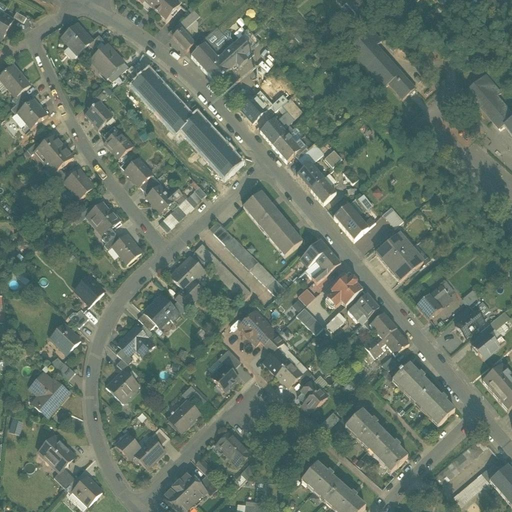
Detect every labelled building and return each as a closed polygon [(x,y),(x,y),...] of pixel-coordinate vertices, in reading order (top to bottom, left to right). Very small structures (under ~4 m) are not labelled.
[(144,6),(166,25),(179,9),(168,0),(131,0),(133,2),(134,3),(141,9),(144,6)] [(251,0),(217,32),(222,37),(226,33),(236,24),(240,20),(262,0),(261,0),(251,0)] [(343,0),(339,4),(345,11),(355,22),(369,9),(361,0),(343,0)] [(448,12),(453,16),(457,11),(466,0),(433,0),(435,1),(435,5),(444,13),(448,12)] [(466,0),(457,11),(462,15),(473,3),(469,0),(466,0)] [(341,15),(345,11),(339,4),(337,6),(335,8),(341,15)] [(186,20),(192,26),(196,23),(199,19),(194,13),(186,20)] [(14,20),(23,26),(26,20),(16,15),(14,20)] [(13,22),(9,20),(2,16),(0,20),(0,42),(1,43),(13,22)] [(186,20),(176,28),(180,32),(182,34),(183,33),(192,26),(186,20)] [(240,20),(236,24),(241,30),(245,26),(240,20)] [(192,26),(183,33),(190,41),(197,35),(198,25),(196,23),(192,26)] [(267,38),(256,26),(252,30),(263,42),(267,38)] [(69,49),(77,58),(88,48),(92,44),(77,27),(61,41),(69,49)] [(173,39),(180,32),(176,28),(169,35),(173,39)] [(234,37),(239,43),(241,41),(244,39),(241,36),(245,33),(241,30),(234,37)] [(201,45),(204,48),(209,52),(223,39),(224,39),(222,37),(217,32),(217,31),(201,45)] [(244,39),(241,41),(251,53),(260,44),(247,31),(245,33),(241,36),(244,39)] [(172,40),(186,55),(195,47),(190,41),(183,33),(182,34),(180,32),(173,39),(172,40)] [(228,35),(226,33),(222,37),(224,39),(223,39),(226,41),(227,40),(230,40),(230,35),(228,35)] [(388,90),(402,105),(409,99),(416,93),(410,86),(408,88),(376,52),(381,47),(371,35),(346,57),(382,96),(388,90)] [(88,48),(93,52),(103,43),(99,39),(92,44),(88,48)] [(209,52),(211,55),(226,41),(223,39),(209,52)] [(227,40),(226,41),(211,55),(213,58),(215,56),(218,59),(233,46),(233,43),(230,40),(227,40)] [(244,59),(251,53),(241,41),(239,43),(234,47),(218,63),(228,74),(236,67),(244,59)] [(234,47),(233,46),(218,59),(215,56),(213,58),(218,63),(234,47)] [(100,74),(107,82),(108,81),(124,66),(122,67),(116,60),(117,59),(107,47),(92,61),(102,71),(100,74)] [(211,55),(209,52),(204,48),(191,60),(215,86),(221,81),(222,82),(223,80),(222,79),(228,74),(218,63),(213,58),(211,55)] [(71,64),(77,58),(69,49),(63,55),(71,64)] [(247,62),(244,59),(236,67),(239,70),(247,62)] [(108,81),(112,86),(119,79),(128,71),(124,66),(108,81)] [(15,101),(23,95),(30,89),(13,69),(0,79),(0,83),(6,90),(15,101)] [(133,77),(128,71),(119,79),(124,85),(133,77)] [(132,90),(154,114),(171,98),(148,74),(132,90)] [(499,132),(504,128),(503,127),(511,120),(511,116),(497,99),(501,95),(485,77),(466,94),(499,132)] [(270,95),(277,88),(271,83),(265,89),(270,95)] [(260,94),(240,112),(252,127),(270,111),(273,108),(272,108),(260,94)] [(12,103),(16,108),(22,103),(22,104),(27,99),(23,95),(15,101),(12,103)] [(192,122),(171,98),(154,114),(176,138),(180,134),(192,122)] [(273,108),(270,111),(274,116),(278,112),(282,109),(287,104),(282,98),(272,108),(273,108)] [(86,109),(90,113),(99,105),(99,106),(100,105),(96,100),(86,109)] [(287,115),(294,123),(303,116),(290,101),(287,104),(282,109),(287,115)] [(30,132),(30,133),(47,118),(46,119),(33,103),(34,103),(33,102),(26,108),(17,116),(18,116),(27,127),(31,132),(30,132)] [(26,108),(22,104),(22,103),(16,108),(11,113),(15,118),(18,116),(17,116),(26,108)] [(85,118),(98,132),(106,126),(104,124),(110,119),(112,121),(112,120),(99,106),(99,105),(90,113),(85,118)] [(287,115),(282,109),(278,112),(284,119),(287,115)] [(284,119),(276,125),(283,133),(289,128),(294,123),(287,115),(284,119)] [(13,120),(22,131),(27,127),(18,116),(15,118),(13,120)] [(197,118),(192,122),(180,134),(202,157),(219,142),(197,118)] [(110,119),(104,124),(106,126),(108,129),(115,123),(112,120),(112,121),(110,119)] [(511,120),(503,127),(504,128),(511,138),(511,120)] [(287,137),(283,133),(276,125),(274,123),(260,135),(273,150),(287,137)] [(289,128),(283,133),(287,137),(293,132),(289,128)] [(103,139),(107,144),(117,134),(113,130),(103,139)] [(287,137),(296,148),(300,145),(299,144),(301,142),(304,139),(296,130),(293,132),(287,137)] [(104,146),(119,162),(120,162),(118,160),(124,154),(126,156),(132,150),(118,134),(117,134),(107,144),(104,146)] [(296,148),(287,137),(273,150),(286,166),(294,159),(301,153),(296,148)] [(36,153),(37,154),(47,166),(64,151),(54,139),(41,150),(36,153)] [(294,159),(297,161),(313,148),(308,142),(309,141),(308,139),(306,140),(305,139),(304,139),(301,142),(299,144),(300,145),(296,148),(301,153),(294,159)] [(240,166),(219,142),(202,157),(224,182),(240,166)] [(27,154),(31,159),(33,157),(37,154),(36,153),(41,150),(37,145),(27,154)] [(297,161),(301,167),(319,152),(315,146),(313,148),(297,161)] [(64,151),(47,166),(55,175),(55,176),(60,172),(73,161),(64,151)] [(324,157),(319,152),(301,167),(305,172),(310,167),(311,167),(324,157)] [(43,169),(47,166),(37,154),(33,157),(43,169)] [(325,163),(333,171),(341,164),(333,155),(325,163)] [(124,174),(139,190),(152,178),(138,162),(124,174)] [(51,178),(55,175),(47,166),(43,169),(51,178)] [(297,178),(310,193),(324,183),(323,182),(311,167),(310,167),(305,172),(297,178)] [(343,177),(352,188),(359,181),(350,171),(343,177)] [(49,180),(53,185),(64,177),(60,172),(55,176),(55,175),(51,178),(49,180)] [(63,186),(78,203),(94,190),(88,183),(79,172),(68,182),(63,186)] [(68,182),(64,177),(53,185),(58,191),(63,186),(68,182)] [(329,177),(323,182),(324,183),(330,190),(336,185),(329,177)] [(139,190),(143,194),(156,182),(152,178),(139,190)] [(161,187),(156,182),(143,194),(148,198),(159,188),(159,189),(161,187)] [(330,190),(324,183),(310,193),(310,194),(323,208),(336,197),(330,190)] [(171,207),(173,205),(167,197),(159,189),(159,188),(148,198),(145,200),(160,217),(171,207)] [(174,190),(167,197),(173,205),(181,198),(174,190)] [(194,195),(201,203),(206,198),(199,190),(193,194),(194,195)] [(198,207),(201,203),(194,195),(190,198),(198,207)] [(261,227),(266,233),(281,220),(273,210),(269,206),(260,195),(243,210),(243,211),(245,209),(250,214),(248,216),(259,229),(261,227)] [(171,207),(175,211),(185,202),(181,198),(173,205),(171,207)] [(194,210),(198,207),(190,198),(186,202),(194,210)] [(363,199),(357,203),(366,214),(372,209),(363,199)] [(87,211),(90,216),(102,206),(99,201),(87,211)] [(190,214),(194,210),(186,202),(182,206),(190,214)] [(353,204),(349,208),(358,220),(363,216),(353,204)] [(111,218),(113,216),(104,205),(102,206),(111,218)] [(98,229),(105,237),(111,231),(120,224),(113,216),(111,218),(102,206),(90,216),(86,220),(95,232),(98,229)] [(186,218),(190,214),(182,206),(178,209),(186,218)] [(333,221),(354,245),(376,225),(371,220),(364,226),(358,220),(349,208),(348,208),(333,221)] [(182,221),(186,218),(178,209),(174,213),(182,221)] [(383,218),(395,231),(404,223),(392,210),(383,218)] [(178,225),(182,221),(174,213),(170,216),(178,225)] [(174,228),(178,225),(170,216),(167,220),(174,228)] [(170,232),(174,228),(167,220),(163,223),(170,232)] [(289,231),(281,220),(266,233),(270,239),(268,241),(279,254),(281,252),(286,258),(284,259),(284,260),(302,246),(293,235),(290,230),(289,231)] [(166,235),(170,232),(163,223),(159,227),(166,235)] [(209,232),(213,236),(221,228),(217,224),(209,232)] [(225,232),(221,228),(213,236),(217,240),(225,232)] [(98,229),(95,232),(101,239),(105,237),(98,229)] [(229,237),(225,232),(217,240),(221,244),(229,237)] [(102,242),(106,247),(117,238),(113,233),(106,239),(102,242)] [(376,256),(400,284),(423,264),(400,236),(376,256)] [(233,241),(229,237),(221,244),(225,248),(233,241)] [(121,243),(117,238),(106,247),(104,249),(108,254),(112,250),(121,243)] [(112,250),(127,268),(141,256),(127,238),(121,243),(112,250)] [(233,240),(233,241),(225,248),(225,249),(249,273),(257,265),(233,240)] [(308,272),(315,265),(328,253),(320,244),(301,264),(308,272)] [(203,265),(237,300),(246,291),(202,247),(193,255),(194,256),(203,265)] [(315,265),(319,269),(322,273),(327,279),(340,267),(328,253),(315,265)] [(198,269),(203,265),(194,256),(190,261),(198,269)] [(170,280),(183,294),(185,295),(194,286),(205,275),(198,269),(190,261),(170,280)] [(274,282),(257,265),(249,273),(266,290),(274,282)] [(304,275),(311,282),(319,276),(315,272),(319,269),(315,265),(308,272),(304,275)] [(327,279),(322,273),(319,276),(311,282),(316,287),(327,279)] [(84,303),(90,310),(104,296),(97,290),(97,288),(88,280),(75,293),(85,302),(84,303)] [(326,302),(335,311),(340,306),(345,311),(362,294),(356,288),(357,286),(353,282),(350,282),(349,284),(346,280),(330,295),(332,297),(326,302)] [(285,293),(274,282),(266,290),(276,301),(285,293)] [(441,288),(448,296),(453,292),(446,284),(441,288)] [(203,296),(194,286),(185,295),(183,294),(179,298),(190,309),(203,296)] [(430,298),(435,304),(444,297),(445,299),(448,296),(441,288),(430,298)] [(251,297),(246,291),(237,300),(242,305),(251,297)] [(467,308),(478,299),(472,291),(461,301),(467,308)] [(298,300),(306,309),(315,301),(306,292),(298,300)] [(185,313),(190,309),(179,298),(174,302),(176,304),(185,313)] [(358,324),(362,329),(363,327),(378,313),(379,312),(366,298),(348,316),(356,326),(358,324)] [(416,309),(428,323),(442,312),(435,304),(430,298),(416,309)] [(155,328),(158,331),(168,321),(172,325),(179,318),(161,300),(153,307),(154,308),(145,317),(144,316),(144,317),(155,328)] [(475,314),(477,316),(485,309),(478,301),(469,308),(475,314)] [(297,314),(303,308),(297,302),(291,307),(297,314)] [(296,320),(315,339),(323,331),(304,311),(296,320)] [(68,321),(79,331),(88,322),(80,313),(75,318),(73,316),(68,321)] [(363,327),(368,332),(369,330),(383,318),(378,313),(363,327)] [(475,314),(468,319),(475,327),(481,321),(477,316),(475,314)] [(255,315),(253,316),(265,329),(267,327),(255,315)] [(238,331),(256,350),(260,346),(271,335),(272,334),(267,327),(265,329),(253,316),(238,331)] [(138,323),(149,334),(155,328),(144,317),(138,323)] [(331,324),(337,332),(345,324),(339,317),(331,324)] [(369,330),(378,340),(382,345),(396,333),(383,318),(369,330)] [(477,330),(475,327),(468,319),(454,330),(464,341),(477,330)] [(490,328),(495,334),(504,327),(499,320),(490,328)] [(327,329),(333,336),(337,332),(331,324),(327,329)] [(65,358),(66,359),(80,344),(80,343),(79,344),(72,338),(73,337),(64,328),(49,343),(57,350),(59,349),(66,357),(65,358)] [(284,340),(289,334),(284,329),(278,335),(284,340)] [(121,352),(128,359),(137,351),(145,358),(154,348),(135,330),(117,348),(121,352)] [(409,348),(396,333),(382,345),(385,348),(395,360),(409,348)] [(260,346),(264,350),(275,339),(271,335),(260,346)] [(483,364),(500,351),(495,345),(488,337),(472,350),(483,364)] [(276,344),(281,349),(283,347),(275,339),(264,350),(267,353),(276,344)] [(377,349),(382,345),(378,340),(373,344),(377,349)] [(501,340),(495,345),(500,351),(506,346),(501,340)] [(267,353),(271,358),(276,353),(277,353),(281,349),(276,344),(267,353)] [(363,350),(368,357),(377,349),(373,344),(371,345),(368,345),(363,350)] [(382,345),(377,349),(368,357),(373,363),(374,363),(383,355),(380,352),(385,348),(382,345)] [(288,352),(283,347),(281,349),(277,353),(282,358),(281,359),(288,366),(294,361),(287,353),(288,352)] [(59,349),(57,350),(65,358),(66,357),(59,349)] [(116,357),(121,363),(127,369),(133,363),(128,359),(121,352),(116,357)] [(276,379),(288,366),(281,359),(282,358),(277,353),(276,353),(271,358),(263,366),(276,379)] [(224,369),(231,376),(240,367),(228,354),(217,364),(223,369),(224,369)] [(369,368),(373,363),(368,357),(366,359),(363,362),(369,368)] [(381,369),(387,376),(396,368),(391,361),(381,369)] [(132,373),(127,369),(121,363),(116,368),(122,374),(122,373),(127,378),(132,373)] [(56,375),(68,385),(75,376),(64,366),(56,375)] [(296,374),(288,366),(276,379),(288,392),(297,383),(302,379),(301,378),(296,373),(296,374)] [(411,401),(416,406),(431,391),(422,382),(424,380),(420,376),(418,378),(409,368),(394,383),(399,389),(397,390),(409,403),(411,401)] [(506,413),(507,414),(511,409),(511,391),(505,383),(510,379),(501,368),(482,384),(482,385),(483,385),(487,390),(487,391),(492,397),(497,402),(496,402),(501,407),(506,413)] [(211,381),(225,396),(238,383),(231,376),(224,369),(223,369),(211,381)] [(105,390),(122,407),(123,407),(121,405),(137,389),(139,391),(139,390),(127,378),(122,373),(122,374),(107,390),(106,390),(105,390)] [(297,383),(301,388),(311,378),(306,373),(301,378),(302,379),(297,383)] [(33,407),(48,420),(59,408),(68,397),(59,389),(56,391),(51,386),(52,385),(44,377),(35,387),(44,394),(39,400),(33,407)] [(316,383),(311,378),(301,388),(305,392),(312,386),(313,386),(316,383)] [(304,408),(312,416),(324,404),(325,403),(318,396),(320,394),(313,386),(312,386),(305,392),(301,397),(308,404),(304,408)] [(30,392),(39,400),(44,394),(35,387),(30,392)] [(440,400),(431,391),(416,406),(421,412),(419,413),(432,426),(434,424),(439,429),(454,414),(445,405),(447,403),(442,399),(440,400)] [(187,404),(197,414),(206,405),(196,395),(187,404)] [(168,422),(183,437),(190,430),(189,430),(201,418),(197,414),(187,404),(173,417),(172,416),(171,418),(171,419),(168,421),(167,421),(168,422)] [(364,448),(369,453),(384,438),(362,415),(346,429),(352,435),(350,437),(362,449),(364,448)] [(327,436),(338,425),(332,418),(320,430),(327,436)] [(150,441),(160,450),(169,441),(159,432),(150,441)] [(230,465),(236,471),(240,467),(250,457),(229,436),(217,449),(232,464),(230,465)] [(130,463),(134,459),(140,452),(139,451),(127,438),(116,449),(130,463)] [(407,461),(384,438),(369,453),(374,458),(372,460),(385,472),(386,470),(392,476),(396,472),(397,473),(399,471),(398,470),(407,461)] [(61,474),(62,474),(64,472),(68,468),(66,466),(73,459),(63,449),(64,448),(54,439),(38,456),(49,467),(51,465),(61,474)] [(150,441),(139,451),(140,452),(134,459),(146,472),(157,461),(158,461),(164,455),(160,450),(150,441)] [(435,480),(443,489),(487,450),(480,442),(435,480)] [(73,459),(74,458),(64,448),(63,449),(73,459)] [(66,466),(68,468),(76,460),(74,458),(73,459),(66,466)] [(453,501),(460,509),(489,485),(489,484),(491,483),(505,471),(497,462),(453,501)] [(196,469),(206,479),(209,482),(214,476),(201,463),(196,469)] [(49,467),(59,476),(61,474),(51,465),(49,467)] [(321,500),(327,505),(341,489),(317,467),(303,483),(308,488),(307,490),(320,502),(321,500)] [(508,502),(511,506),(511,474),(507,469),(505,471),(491,483),(497,489),(494,490),(506,503),(508,502)] [(54,481),(65,492),(75,482),(64,472),(62,474),(61,474),(59,476),(54,481)] [(179,484),(175,488),(194,507),(206,495),(198,486),(188,476),(179,485),(179,484)] [(209,482),(206,479),(198,486),(206,495),(210,499),(218,491),(209,482)] [(73,495),(74,495),(78,500),(79,501),(80,500),(89,509),(102,495),(87,481),(80,487),(73,495)] [(80,487),(75,482),(65,492),(71,498),(74,495),(73,495),(80,487)] [(188,511),(194,507),(175,488),(171,492),(172,493),(163,502),(172,511),(173,511),(188,511)] [(363,511),(365,510),(341,489),(327,505),(332,510),(330,511),(331,511),(363,511)] [(88,510),(89,509),(80,500),(79,501),(78,500),(74,495),(71,498),(69,500),(81,511),(84,511),(88,509),(88,510)]
